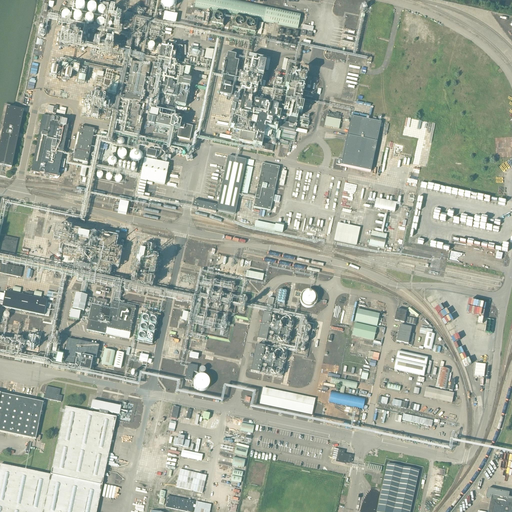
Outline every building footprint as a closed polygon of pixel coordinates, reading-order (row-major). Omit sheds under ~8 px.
[(174,2),(174,1),(173,0),(160,0),(160,1),(160,2),(160,3),(160,4),(161,5),(161,6),(162,6),(162,7),(163,8),(164,8),(165,9),(166,9),(167,9),(169,9),(170,9),(171,8),(172,8),(172,7),(173,7),(173,6),(174,5),(174,4),(174,3),(174,2)] [(299,13),(236,0),(195,0),(194,6),(296,27),(299,13)] [(84,7),(84,6),(84,5),(83,4),(83,3),(82,3),(81,2),(80,2),(79,2),(78,2),(77,3),(76,4),(75,5),(75,6),(75,7),(75,8),(76,9),(76,10),(77,10),(77,11),(78,11),(79,11),(80,11),(81,11),(82,10),(83,10),(83,9),(84,8),(84,7)] [(96,9),(96,8),(96,7),(95,6),(94,5),(93,5),(92,5),(91,5),(90,5),(89,5),(89,6),(88,6),(88,7),(88,8),(87,8),(87,9),(87,10),(88,11),(88,12),(89,12),(89,13),(90,13),(91,13),(91,14),(92,14),(93,13),(94,13),(95,13),(95,12),(96,11),(96,10),(96,9)] [(61,15),(61,16),(61,17),(61,18),(62,18),(62,19),(63,20),(64,20),(65,20),(65,21),(66,21),(67,20),(68,20),(69,20),(69,19),(70,19),(70,18),(70,17),(70,16),(70,15),(70,14),(70,13),(69,13),(69,12),(68,12),(67,11),(66,11),(65,11),(64,12),(63,12),(63,13),(62,13),(62,14),(61,14),(61,15)] [(126,12),(122,32),(128,33),(132,14),(126,12)] [(177,15),(164,12),(163,21),(176,24),(177,15)] [(214,13),(212,24),(223,27),(225,16),(214,13)] [(74,18),(74,19),(74,20),(74,21),(75,21),(75,22),(76,22),(77,22),(77,23),(78,23),(79,22),(80,22),(80,21),(81,21),(81,20),(81,19),(82,19),(82,18),(81,18),(81,17),(81,16),(80,16),(80,15),(79,15),(78,15),(77,15),(76,15),(75,15),(75,16),(74,16),(74,17),(74,18)] [(93,22),(93,21),(93,20),(93,19),(92,18),(91,17),(90,17),(89,17),(88,17),(87,17),(87,18),(86,18),(86,19),(85,20),(85,21),(85,22),(86,23),(86,24),(87,24),(88,25),(89,25),(90,25),(91,25),(92,24),(93,23),(93,22)] [(231,29),(236,30),(235,32),(247,35),(247,32),(254,34),(256,22),(233,17),(231,29)] [(97,22),(97,23),(97,24),(97,25),(97,26),(98,26),(98,27),(99,27),(100,27),(101,27),(102,27),(103,27),(103,26),(104,26),(104,25),(105,24),(105,23),(105,22),(104,21),(103,20),(102,19),(101,19),(100,19),(99,20),(98,20),(97,21),(97,22)] [(55,45),(84,51),(87,34),(80,32),(80,31),(71,29),(70,33),(61,31),(59,37),(56,37),(55,45)] [(119,63),(121,55),(123,56),(126,43),(122,42),(121,44),(119,44),(118,47),(91,42),(90,46),(92,46),(92,49),(94,50),(94,53),(116,57),(117,55),(118,55),(116,62),(119,63)] [(170,129),(175,105),(186,107),(191,82),(183,80),(183,81),(182,81),(183,75),(184,75),(184,76),(189,77),(190,70),(173,66),(176,55),(171,54),(172,49),(161,47),(159,60),(155,59),(155,64),(152,63),(152,66),(153,67),(147,93),(151,94),(149,106),(151,107),(149,118),(156,120),(155,126),(170,129)] [(206,49),(204,58),(212,60),(214,51),(206,49)] [(234,86),(239,62),(235,61),(236,56),(227,54),(226,59),(225,59),(222,71),(224,72),(221,83),(234,86)] [(132,62),(125,98),(140,101),(145,79),(147,79),(149,66),(132,62)] [(229,124),(228,127),(233,128),(231,141),(253,145),(259,117),(252,113),(256,89),(258,89),(259,80),(257,80),(258,78),(263,79),(266,64),(259,63),(259,64),(251,63),(249,78),(244,77),(241,93),(238,92),(237,99),(234,98),(232,107),(231,115),(230,119),(232,120),(231,125),(229,124)] [(282,117),(279,129),(294,132),(299,113),(302,114),(304,106),(300,105),(306,77),(299,75),(299,76),(291,75),(290,81),(286,81),(285,89),(288,89),(287,92),(286,91),(285,96),(286,96),(282,117)] [(112,77),(108,94),(116,95),(119,79),(112,77)] [(259,117),(253,145),(262,147),(263,138),(272,140),(274,131),(277,131),(277,129),(275,128),(276,122),(279,123),(280,115),(278,115),(284,80),(275,78),(273,89),(265,87),(264,90),(258,89),(256,89),(252,113),(259,117)] [(87,106),(88,106),(86,115),(90,116),(91,107),(105,110),(107,100),(89,96),(89,99),(87,99),(84,112),(85,112),(87,106)] [(126,103),(120,131),(120,132),(139,136),(143,118),(138,117),(140,106),(126,103)] [(48,106),(47,112),(53,113),(56,114),(58,106),(54,106),(54,107),(48,106)] [(24,111),(19,110),(7,108),(0,141),(0,165),(12,168),(24,111)] [(58,177),(70,121),(43,115),(31,172),(58,177)] [(370,172),(371,171),(380,123),(351,116),(342,158),(341,166),(370,172)] [(341,120),(326,117),(324,126),(339,129),(341,120)] [(192,127),(180,124),(177,138),(190,140),(192,127)] [(81,127),(74,160),(83,162),(80,176),(85,177),(88,163),(87,163),(95,130),(81,127)] [(137,142),(135,148),(147,150),(146,158),(156,160),(161,155),(162,147),(137,142)] [(101,150),(101,151),(100,151),(100,152),(101,152),(101,153),(101,154),(101,155),(102,155),(102,156),(103,156),(104,157),(105,157),(106,157),(107,157),(108,157),(109,157),(110,156),(110,155),(111,155),(111,154),(112,153),(112,152),(112,151),(112,150),(112,149),(111,149),(111,148),(110,148),(110,147),(109,147),(109,146),(108,146),(107,146),(106,146),(105,146),(104,146),(103,147),(102,148),(101,148),(101,149),(101,150)] [(117,154),(117,155),(117,156),(118,157),(119,158),(120,159),(121,159),(122,159),(123,159),(124,159),(125,158),(126,157),(126,156),(127,155),(127,154),(126,154),(126,153),(126,152),(125,152),(125,151),(124,151),(123,150),(122,150),(121,150),(120,151),(119,151),(118,152),(118,153),(117,154)] [(130,156),(129,156),(129,157),(129,158),(129,159),(130,159),(130,160),(130,161),(131,162),(132,162),(132,163),(133,164),(134,164),(135,164),(136,164),(137,164),(138,163),(139,163),(140,163),(140,162),(141,161),(141,160),(142,160),(142,159),(142,158),(142,157),(142,156),(141,155),(141,154),(140,153),(139,153),(139,152),(138,152),(137,152),(137,151),(136,151),(135,151),(134,152),(133,152),(132,152),(132,153),(131,153),(131,154),(130,154),(130,155),(130,156)] [(246,160),(228,156),(217,206),(194,201),(192,208),(216,213),(216,211),(235,215),(246,160)] [(117,162),(116,161),(116,160),(115,159),(114,158),(113,158),(112,158),(111,158),(110,158),(109,159),(108,160),(108,161),(108,162),(107,162),(107,163),(108,163),(108,164),(108,165),(109,166),(110,167),(111,167),(112,167),(113,167),(114,167),(115,166),(116,165),(116,164),(117,164),(117,163),(117,162)] [(145,159),(140,180),(137,195),(139,195),(138,198),(148,200),(148,197),(143,196),(147,181),(165,185),(169,164),(145,159)] [(262,163),(253,207),(270,210),(278,167),(262,163)] [(246,166),(240,194),(243,195),(243,193),(247,194),(253,168),(246,166)] [(241,198),(239,209),(251,211),(253,201),(241,198)] [(374,208),(394,213),(396,203),(376,199),(374,208)] [(254,227),(282,233),(284,225),(276,223),(275,226),(255,221),(254,227)] [(338,223),(334,241),(356,246),(360,228),(338,223)] [(98,236),(90,235),(57,228),(56,227),(54,237),(62,239),(59,254),(77,257),(75,268),(89,271),(88,272),(109,277),(111,267),(118,269),(122,250),(114,248),(116,239),(98,235),(98,236)] [(369,245),(384,248),(387,235),(372,231),(369,245)] [(4,236),(0,254),(14,257),(18,239),(4,236)] [(145,280),(152,250),(154,250),(155,246),(145,244),(144,247),(142,247),(141,250),(139,250),(132,282),(146,285),(147,281),(145,280)] [(0,271),(0,273),(21,278),(23,268),(2,264),(0,271)] [(246,277),(262,280),(264,274),(247,271),(246,277)] [(292,291),(285,290),(282,302),(290,304),(292,291)] [(309,291),(308,291),(307,291),(306,291),(305,291),(304,292),(303,292),(303,293),(302,293),(302,294),(301,294),(301,295),(301,296),(300,296),(300,297),(300,298),(300,299),(300,300),(300,301),(300,302),(301,303),(301,304),(302,305),(303,306),(304,307),(305,307),(306,308),(307,308),(308,308),(309,308),(310,308),(311,308),(311,307),(312,307),(313,307),(313,306),(314,306),(314,305),(315,305),(315,304),(316,304),(316,303),(317,302),(317,301),(317,300),(317,299),(317,298),(317,297),(317,296),(316,296),(316,295),(316,294),(315,294),(315,293),(314,293),(313,292),(312,291),(311,291),(310,291),(309,291)] [(2,307),(44,316),(44,315),(49,316),(51,305),(47,304),(47,301),(28,297),(28,296),(32,296),(33,293),(27,292),(26,295),(27,295),(27,296),(5,292),(5,294),(0,293),(0,300),(3,301),(3,303),(0,301),(0,304),(3,305),(2,307)] [(84,312),(87,297),(76,294),(72,310),(84,312)] [(136,307),(112,302),(110,309),(105,308),(106,304),(107,304),(107,301),(98,299),(98,297),(96,297),(96,299),(95,301),(94,301),(93,306),(92,305),(87,328),(86,327),(85,330),(87,330),(106,334),(106,335),(129,340),(136,307)] [(354,322),(377,327),(380,314),(357,309),(354,322)] [(397,309),(395,321),(404,323),(407,311),(397,309)] [(143,315),(137,341),(152,344),(159,313),(145,310),(144,315),(143,315)] [(271,342),(277,315),(268,313),(262,340),(271,342)] [(30,318),(30,317),(29,317),(28,317),(28,318),(26,319),(23,333),(24,333),(23,338),(30,339),(28,349),(34,350),(36,337),(35,337),(37,327),(34,327),(32,337),(30,336),(30,337),(27,336),(27,334),(28,334),(31,321),(30,318)] [(376,329),(355,324),(352,335),(374,340),(376,329)] [(4,338),(0,336),(0,348),(22,353),(24,342),(17,341),(20,328),(14,327),(11,339),(9,339),(12,326),(6,325),(4,338)] [(397,342),(409,344),(412,328),(400,325),(397,342)] [(432,349),(435,334),(427,333),(424,348),(432,349)] [(63,356),(54,354),(56,347),(58,339),(57,337),(57,336),(57,335),(56,335),(55,336),(55,337),(54,338),(52,346),(52,353),(49,353),(49,355),(45,354),(43,359),(48,360),(48,359),(61,362),(63,356)] [(99,345),(68,339),(63,364),(73,366),(76,354),(96,358),(99,345)] [(255,372),(264,374),(270,347),(261,346),(255,372)] [(104,349),(101,364),(121,368),(124,354),(117,352),(116,357),(114,357),(115,352),(104,349)] [(428,358),(399,351),(395,370),(424,376),(428,358)] [(139,362),(142,362),(143,362),(142,365),(147,366),(149,356),(140,354),(139,362)] [(189,363),(186,379),(192,380),(194,371),(197,371),(199,365),(189,363)] [(476,363),(474,375),(484,377),(486,365),(476,363)] [(449,380),(451,370),(440,367),(435,387),(446,390),(449,380)] [(210,383),(210,382),(210,381),(210,380),(209,380),(209,379),(209,378),(208,378),(208,377),(207,376),(206,376),(206,375),(205,375),(204,375),(203,375),(202,374),(201,374),(200,375),(199,375),(198,375),(197,376),(196,377),(195,377),(195,378),(194,379),(194,380),(194,381),(194,382),(194,383),(194,384),(194,385),(195,387),(196,388),(196,389),(197,389),(198,390),(199,390),(201,391),(202,391),(203,391),(204,390),(205,390),(206,389),(207,389),(207,388),(208,388),(208,387),(209,386),(210,385),(210,384),(210,383)] [(353,381),(344,379),(342,386),(352,388),(353,381)] [(47,398),(64,401),(65,396),(62,395),(63,389),(49,386),(47,398)] [(315,399),(264,388),(261,403),(312,414),(315,399)] [(454,394),(426,388),(424,397),(452,403),(454,394)] [(365,398),(343,394),(343,393),(340,392),(340,393),(331,391),(329,402),(343,405),(363,409),(365,398)] [(0,392),(0,431),(36,439),(44,402),(0,392)] [(119,415),(121,407),(119,406),(92,401),(91,409),(99,410),(98,414),(107,416),(108,412),(116,414),(119,415)] [(51,475),(102,486),(116,418),(107,416),(98,414),(65,407),(51,475)] [(338,450),(336,462),(345,464),(349,464),(351,463),(352,456),(344,454),(345,451),(338,450)] [(0,511),(43,511),(51,475),(0,465),(0,464),(0,511)] [(382,467),(369,464),(367,469),(381,472),(382,467)] [(416,511),(425,471),(393,465),(383,511),(416,511)] [(43,511),(96,511),(102,486),(51,475),(43,511)] [(511,511),(511,497),(509,497),(510,493),(488,488),(487,493),(486,497),(491,498),(488,511),(511,511)] [(195,511),(197,503),(167,497),(165,507),(188,511),(195,511)] [(256,511),(258,507),(251,505),(253,501),(248,499),(246,507),(240,505),(239,511),(242,511),(256,511)]
